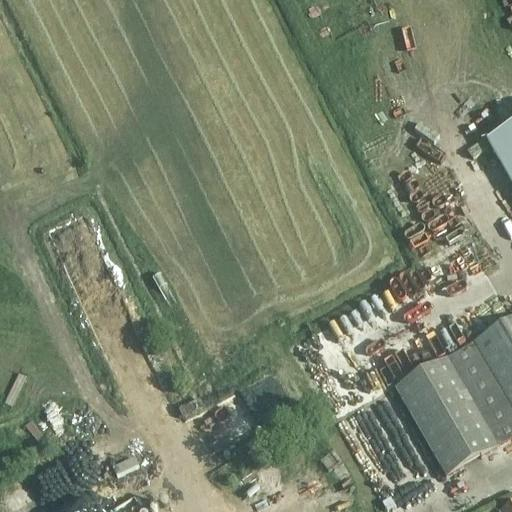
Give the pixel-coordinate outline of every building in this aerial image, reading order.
[(412,0),(417,10),(426,6),(423,0),(412,0)] [(511,82),(505,68),(490,76),(499,95),(511,89),(511,82)] [(511,130),(487,145),(511,188),(511,130)] [(119,334),(136,327),(132,318),(115,326),(119,334)] [(511,323),(395,391),(446,479),(511,441),(511,323)] [(164,452),(120,473),(137,508),(180,487),(164,452)] [(79,471),(20,494),(26,511),(47,511),(89,496),(79,471)] [(419,487),(406,496),(415,510),(428,502),(419,487)] [(91,511),(127,511),(120,497),(91,511)]
